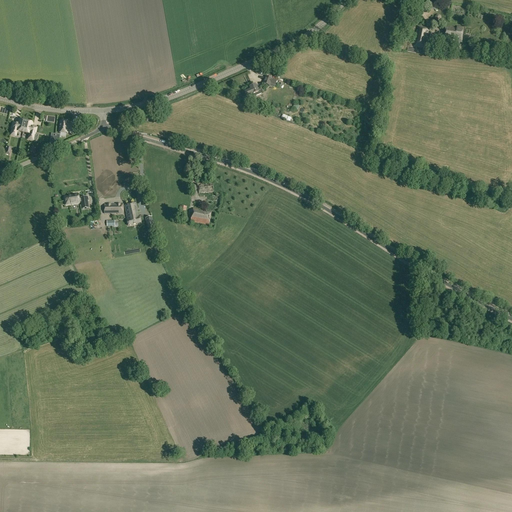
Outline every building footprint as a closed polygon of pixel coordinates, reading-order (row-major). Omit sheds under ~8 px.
[(425,49),(429,28),(418,26),(414,47),(425,49)] [(462,43),(464,28),(457,27),(457,28),(446,27),(444,39),(453,41),(453,42),(462,43)] [(266,77),(264,83),(270,85),(270,83),(275,85),(277,80),(266,77)] [(254,97),(261,94),(261,93),(264,92),(262,87),(260,88),(259,86),(256,87),(255,84),(250,87),(251,90),(245,92),(248,99),(254,97)] [(26,121),(20,120),(19,125),(13,124),(12,135),(15,135),(16,131),(18,131),(18,132),(23,133),(26,121)] [(33,123),(26,121),(23,133),(25,134),(25,133),(30,134),(29,139),(32,139),(33,133),(34,134),(35,129),(32,128),(33,123)] [(60,133),(68,134),(68,131),(75,132),(76,126),(72,125),(72,126),(69,125),(69,123),(61,122),(60,133)] [(199,194),(214,192),(213,183),(198,184),(199,194)] [(88,208),(87,201),(88,201),(88,198),(81,199),(81,200),(79,200),(79,196),(65,198),(66,205),(80,203),(80,202),(82,202),(83,209),(88,208)] [(105,214),(124,214),(123,204),(105,204),(105,214)] [(136,204),(125,206),(127,214),(138,212),(136,204)] [(209,225),(212,212),(193,209),(191,221),(209,225)] [(138,212),(127,214),(128,220),(127,220),(128,226),(141,223),(140,216),(139,216),(138,212)]
